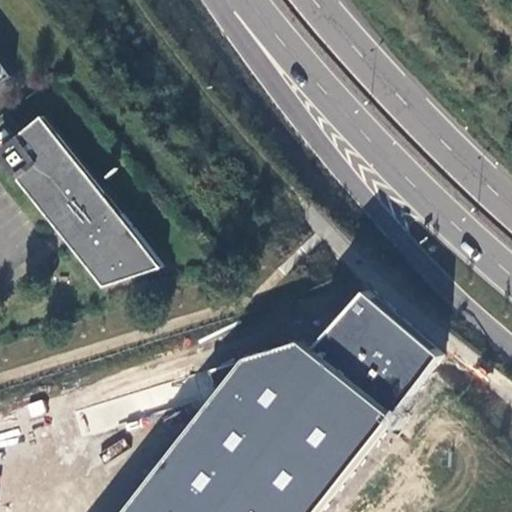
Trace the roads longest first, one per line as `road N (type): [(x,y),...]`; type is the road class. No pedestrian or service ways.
road 1 (unclassified): [(304,68),(367,184),(466,303),(511,340)]
road 2 (primary): [(304,68),(511,275)]
road 3 (primary): [(511,206),(314,0)]
